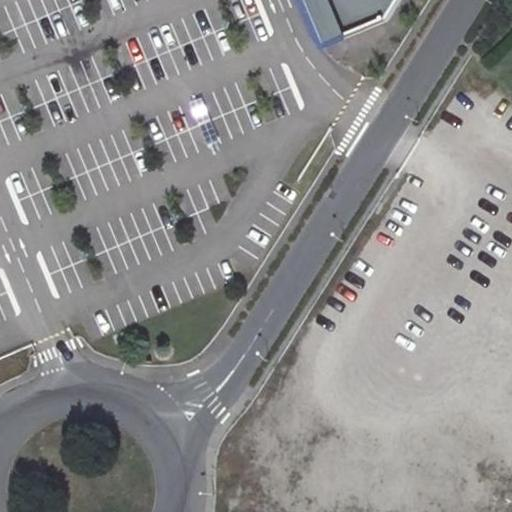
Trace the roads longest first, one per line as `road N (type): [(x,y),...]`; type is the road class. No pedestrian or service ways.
road 1 (unclassified): [(161,431),(210,396),(471,0)]
road 2 (unclassified): [(161,431),(118,400),(92,394),(41,403),(2,435)]
